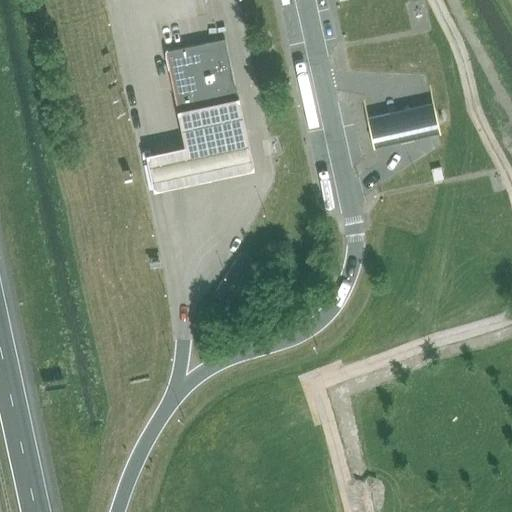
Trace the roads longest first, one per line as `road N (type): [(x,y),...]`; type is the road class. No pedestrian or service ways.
road 1 (unknown): [(230,0),(265,191),(210,273),(176,295)]
road 2 (motorway): [(35,511),(0,346)]
road 3 (motorway): [(117,511),(177,389)]
